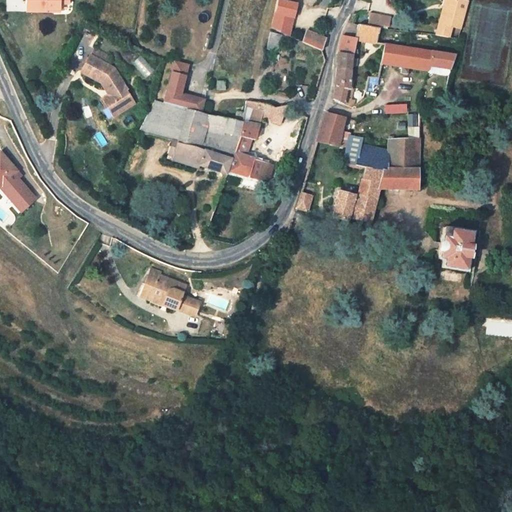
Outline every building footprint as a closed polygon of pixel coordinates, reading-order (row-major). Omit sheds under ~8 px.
[(68,0),(25,0),(26,13),(60,12),(60,4),(69,4),(68,0)] [(290,36),(297,4),(277,0),(271,29),(290,36)] [(469,1),(465,0),(445,0),(437,35),(448,38),(451,27),(461,30),(469,1)] [(370,13),(367,26),(379,29),(380,25),(388,27),(390,17),(370,13)] [(356,41),(376,44),(376,43),(379,29),(367,26),(358,24),(353,38),(341,36),(337,54),(337,59),(332,100),(339,103),(348,107),(349,100),(347,100),(349,90),(347,90),(351,59),(352,58),(356,41)] [(302,43),(321,50),(325,39),(306,31),(302,43)] [(263,37),(259,53),(270,56),(271,52),(278,53),(280,38),(270,35),(270,38),(263,37)] [(384,44),(379,65),(427,71),(428,66),(449,69),(454,54),(384,44)] [(93,50),(90,56),(103,62),(106,57),(93,50)] [(102,98),(106,106),(111,104),(115,114),(134,105),(124,85),(117,70),(103,62),(90,56),(81,74),(101,84),(104,90),(110,87),(113,93),(102,98)] [(171,75),(166,92),(180,96),(185,78),(171,75)] [(166,92),(163,104),(188,111),(200,115),(204,102),(180,96),(166,92)] [(137,131),(177,143),(188,111),(163,104),(154,102),(137,131)] [(254,109),(248,126),(259,128),(262,119),(267,107),(256,103),(254,109)] [(115,114),(111,104),(106,106),(111,116),(115,114)] [(275,109),(267,107),(262,119),(281,125),(287,106),(275,109)] [(234,123),(200,115),(188,111),(177,143),(171,160),(225,177),(227,171),(237,137),(242,125),(234,123)] [(246,114),(236,112),(234,123),(242,125),(246,114)] [(323,118),(315,142),(337,146),(341,131),(344,119),(342,117),(324,113),(323,118)] [(254,143),(259,128),(248,126),(242,125),(237,137),(251,142),(254,143)] [(347,133),(341,131),(337,146),(344,147),(347,135),(347,133)] [(418,138),(408,139),(393,139),(389,140),(388,140),(387,152),(359,146),(361,137),(347,135),(344,147),(341,165),(364,169),(357,195),(338,191),(330,218),(348,222),(349,219),(369,224),(378,189),(417,189),(418,138)] [(246,157),(251,142),(237,137),(227,171),(268,183),(272,164),(246,157)] [(16,171),(0,152),(0,187),(13,203),(28,191),(13,173),(16,171)] [(34,199),(28,191),(13,203),(20,211),(34,199)] [(295,209),(307,212),(312,197),(300,193),(295,209)] [(470,245),(472,232),(446,228),(445,229),(441,228),(440,235),(439,235),(438,242),(437,242),(435,251),(436,251),(435,259),(440,260),(439,268),(465,272),(467,260),(468,259),(469,256),(472,256),(474,248),(470,248),(470,245)] [(146,278),(159,283),(161,277),(148,272),(146,278)] [(184,286),(161,277),(159,283),(146,278),(142,287),(167,297),(164,303),(191,315),(198,301),(181,294),(184,286)] [(164,303),(167,297),(142,287),(140,292),(164,303)]
